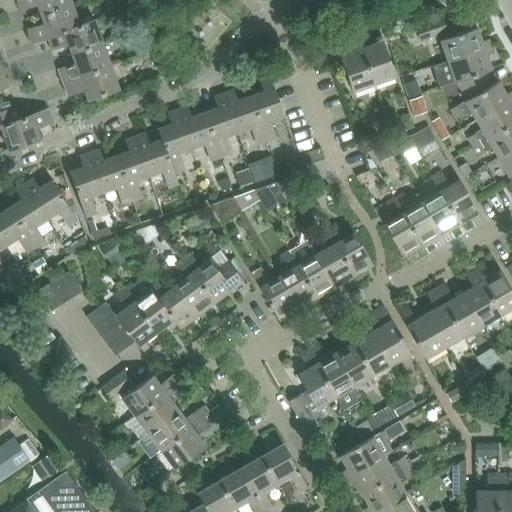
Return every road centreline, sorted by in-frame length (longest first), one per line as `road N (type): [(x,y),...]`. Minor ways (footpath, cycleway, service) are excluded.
road 1 (residential): [(0,160),(216,77),(270,16),(318,0)]
road 2 (residential): [(241,363),(375,289),(440,267),(511,223)]
road 3 (residential): [(241,363),(203,355),(106,359),(66,308)]
road 4 (residential): [(334,511),(241,363)]
